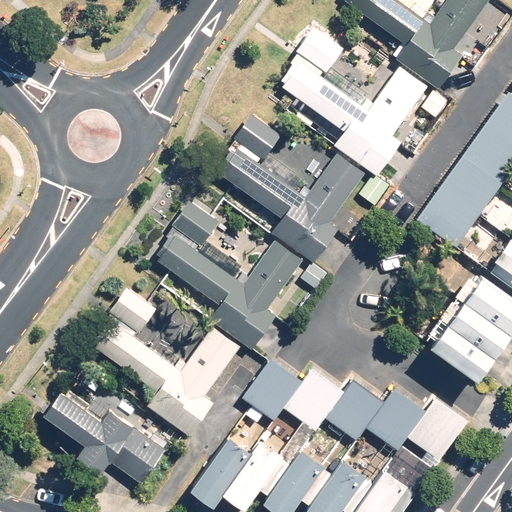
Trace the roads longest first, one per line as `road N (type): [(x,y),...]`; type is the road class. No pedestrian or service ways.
road 1 (residential): [(120,168),(80,232),(39,254)]
road 2 (residential): [(180,53),(155,131),(128,159)]
